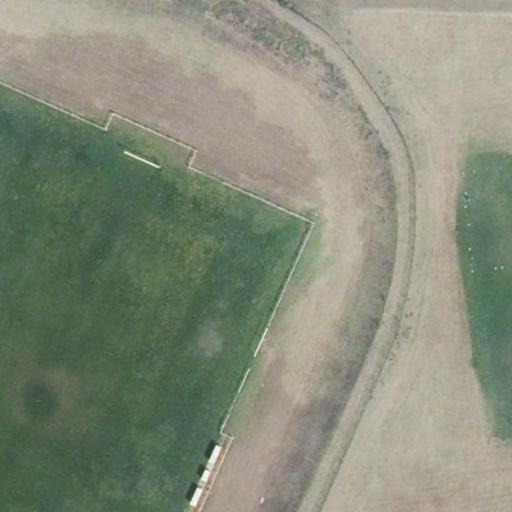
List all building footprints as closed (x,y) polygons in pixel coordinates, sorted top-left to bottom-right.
[(35,103),(26,131),(57,141),(66,113),(35,103)] [(90,208),(99,175),(69,168),(61,201),(90,208)] [(131,214),(158,228),(172,201),(146,187),(131,214)] [(236,235),(249,209),(227,198),(215,225),(236,235)] [(131,269),(147,241),(119,225),(103,253),(131,269)] [(56,263),(84,271),(93,241),(65,233),(56,263)] [(12,242),(0,269),(28,282),(40,254),(12,242)] [(247,274),(235,305),(265,316),(277,285),(247,274)] [(178,338),(188,307),(161,298),(151,329),(178,338)] [(54,305),(41,335),(68,346),(81,316),(54,305)] [(131,338),(121,368),(152,378),(162,349),(131,338)] [(0,371),(0,400),(10,376),(0,371)] [(101,378),(95,388),(120,403),(126,393),(101,378)] [(220,421),(233,390),(206,378),(192,410),(220,421)] [(131,415),(157,431),(174,403),(148,387),(131,415)] [(0,437),(25,446),(35,417),(8,407),(0,428),(0,437)] [(78,449),(87,418),(59,410),(50,440),(78,449)] [(92,449),(87,461),(119,474),(124,462),(92,449)] [(40,501),(70,508),(76,477),(47,471),(40,501)] [(146,511),(179,511),(181,508),(155,495),(146,511)]
